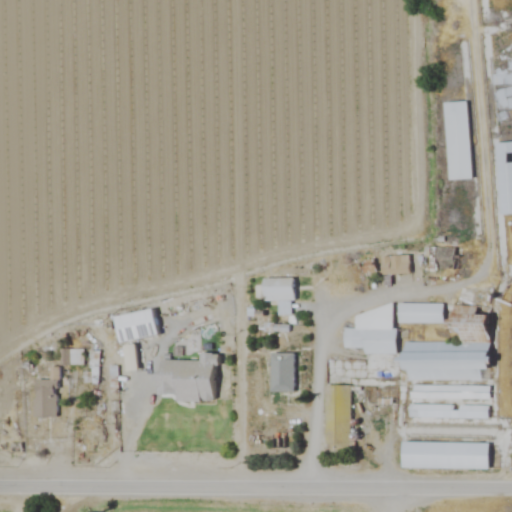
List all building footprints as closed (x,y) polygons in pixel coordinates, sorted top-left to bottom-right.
[(511,78),(511,70),(489,71),(492,123),(511,121),(511,78)] [(471,179),(467,102),(443,103),(448,181),(471,179)] [(511,214),(511,142),(494,143),(498,215),(511,214)] [(409,256),(382,256),(382,275),(409,275),(409,256)] [(295,301),(295,279),(262,279),(262,301),(295,301)] [(485,381),(486,307),(450,306),(449,320),(441,320),(442,304),(397,304),(397,323),(444,324),(444,332),(456,332),(456,343),(398,342),(398,370),(403,370),(402,380),(485,381)] [(151,309),(113,317),(119,343),(157,335),(151,309)] [(363,354),(393,354),(393,310),(355,310),(355,329),(343,329),(343,349),(363,349),(363,354)] [(83,365),(83,350),(61,350),(61,365),(83,365)] [(199,361),(157,361),(157,394),(175,394),(175,402),(216,402),(216,354),(199,354),(199,361)] [(270,393),(294,393),(294,354),(270,354),(270,393)] [(327,362),(327,377),(362,377),(362,362),(327,362)] [(57,418),(57,379),(34,379),(34,418),(57,418)] [(347,386),(324,386),(324,417),(347,417),(347,386)] [(408,386),(408,400),(487,400),(487,386),(408,386)] [(408,405),(408,418),(486,419),(486,405),(408,405)] [(400,469),(486,469),(486,443),(400,442),(400,469)]
